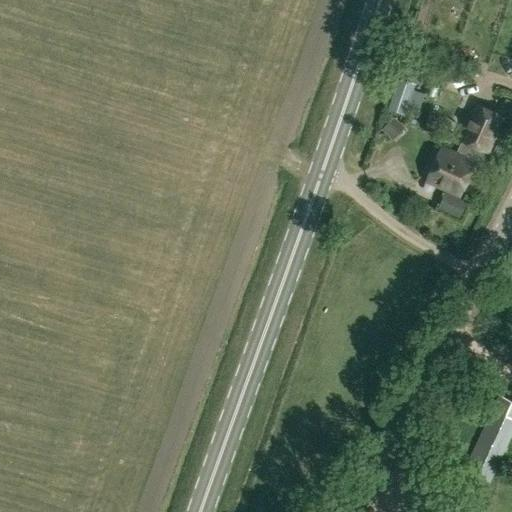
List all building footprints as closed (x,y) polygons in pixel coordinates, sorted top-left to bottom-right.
[(407,53),(398,78),(416,83),(424,58),(407,53)] [(398,78),(388,109),(405,114),(415,84),(398,78)] [(476,102),(459,140),(490,154),(506,116),(476,102)] [(394,116),(382,128),(393,139),(405,127),(394,116)] [(459,197),(477,160),(442,143),(425,181),(459,197)] [(479,509),(511,435),(511,399),(499,393),(451,497),(479,509)]
